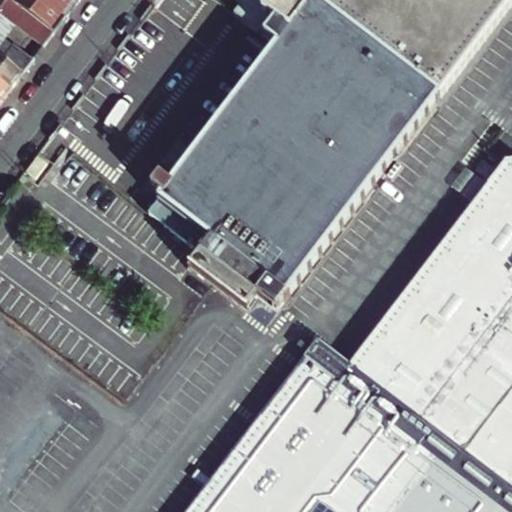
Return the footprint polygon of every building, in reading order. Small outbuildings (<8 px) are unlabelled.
[(0,0),(0,22),(1,22),(18,35),(41,52),(55,33),(11,0),(0,0)] [(11,0),(55,33),(80,0),(11,0)] [(511,0),(234,0),(242,6),(236,14),(278,46),(217,127),(174,184),(163,176),(152,191),(162,199),(151,214),(199,250),(277,310),(511,3),(511,0)] [(1,22),(0,22),(0,41),(9,48),(18,35),(1,22)] [(12,50),(9,48),(0,41),(0,58),(3,62),(12,50)] [(23,76),(31,65),(12,50),(3,62),(23,76)] [(0,84),(10,93),(23,76),(3,62),(0,58),(0,84)] [(0,84),(0,105),(10,93),(0,84)] [(511,511),(511,165),(508,165),(419,278),(351,366),(318,342),(189,511),(511,511)]
